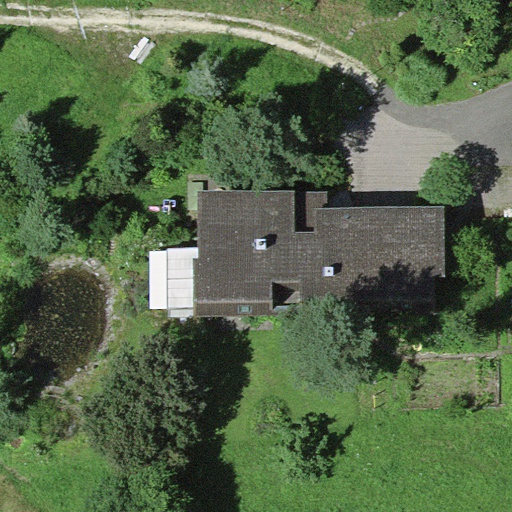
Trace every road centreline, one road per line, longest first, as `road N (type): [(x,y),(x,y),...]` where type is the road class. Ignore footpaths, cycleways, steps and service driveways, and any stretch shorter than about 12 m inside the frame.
road 1 (track): [(0,15),(242,26),(329,59),(373,93)]
road 2 (residential): [(511,100),(447,122),(373,93)]
